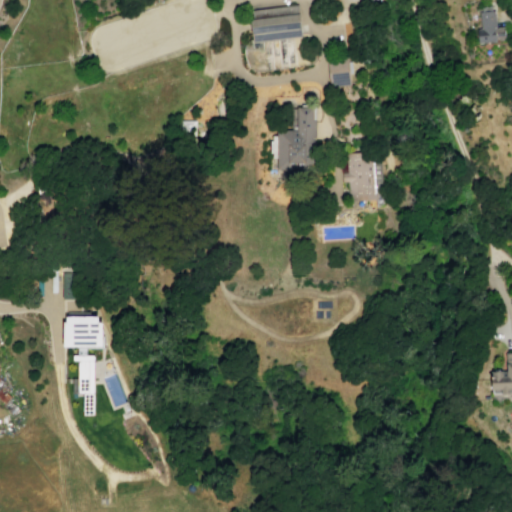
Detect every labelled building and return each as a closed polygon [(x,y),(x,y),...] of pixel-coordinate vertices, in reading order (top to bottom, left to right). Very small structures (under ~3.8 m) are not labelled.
[(247,10),(287,5),(288,3),(290,2),(293,2),(295,2),(296,4),(297,4),(301,33),(301,36),(292,37),(284,38),(277,39),(269,40),(261,41),(251,42),(251,39),(247,10)] [(478,11),(494,10),(495,27),(504,26),(505,40),(477,43),(475,29),(480,28),(478,11)] [(326,58),(347,55),(350,84),(329,87),(326,58)] [(276,170),(276,129),(296,129),(296,107),(311,107),(312,119),(315,119),(315,164),(304,164),(304,170),(276,170)] [(347,194),(346,181),(341,182),(340,172),(346,172),(345,153),(380,151),(382,192),(375,192),(375,199),(358,200),(358,194),(347,194)] [(62,273),(73,273),(73,300),(62,300),(62,273)] [(63,346),(63,322),(66,322),(66,316),(97,316),(97,322),(102,322),(101,346),(85,346),(77,346),(63,346)] [(92,414),(93,355),(85,355),(85,346),(77,346),(77,354),(72,354),(72,360),(77,360),(76,392),(82,392),(82,414),(92,414)] [(491,371),(491,394),(511,393),(511,352),(505,353),(505,370),(491,371)] [(0,400),(3,404),(9,398),(0,389),(0,400)]
